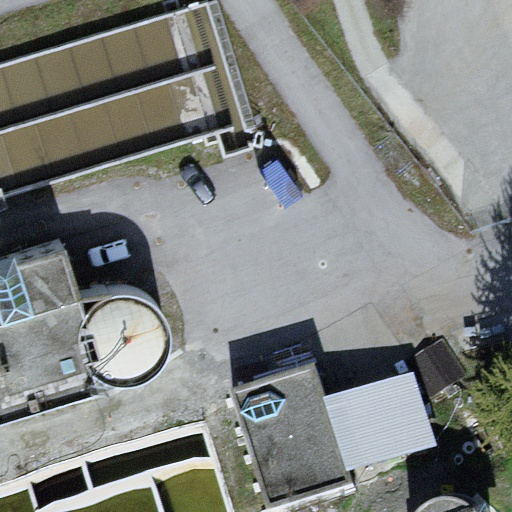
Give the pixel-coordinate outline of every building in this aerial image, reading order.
[(54,249),(0,265),(0,415),(96,386),(86,339),(54,249)] [(159,352),(164,340),(166,327),(163,314),(157,304),(148,296),(137,290),(125,289),(112,291),(102,296),(93,305),(87,315),(84,327),(86,339),(91,351),(100,361),(112,368),(125,370),(138,368),(149,362),(159,352)] [(464,376),(440,341),(410,361),(434,396),(464,376)] [(318,371),(239,396),(274,501),(438,447),(414,374),(328,402),(318,371)] [(232,511),(228,499),(190,511),(178,511),(165,470),(61,506),(63,511),(232,511)]
